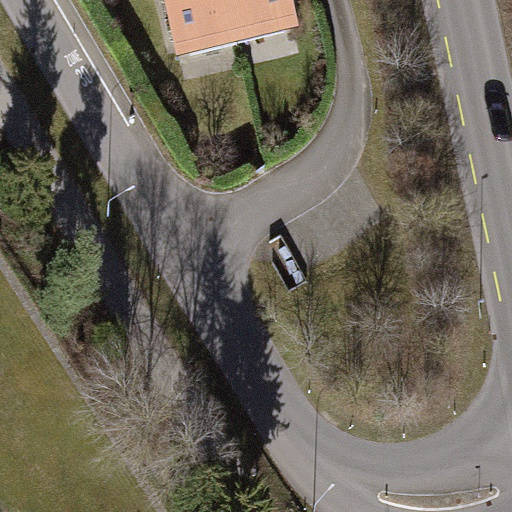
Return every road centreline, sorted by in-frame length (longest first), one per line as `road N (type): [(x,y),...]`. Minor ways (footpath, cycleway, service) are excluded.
road 1 (residential): [(511,496),(466,504),(381,498),(301,446),(173,256),(23,0)]
road 2 (secondary): [(457,0),(511,269)]
